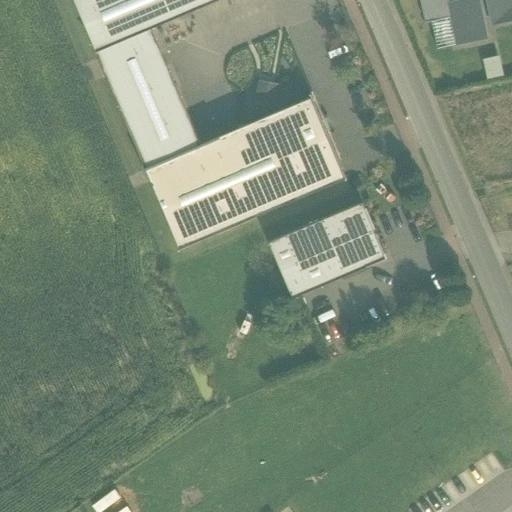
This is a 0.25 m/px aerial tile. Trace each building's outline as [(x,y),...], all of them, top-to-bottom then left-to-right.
[(73,0),(96,53),(152,29),(220,0),(73,0)] [(448,4),(449,3),(448,0),(420,0),(425,22),(451,18),(448,4)] [(464,0),(449,3),(448,4),(451,18),(457,45),(486,39),(484,20),(478,0),(464,0)] [(487,0),(478,0),(484,20),(491,18),(487,0)] [(511,0),(487,0),(491,18),(492,25),(511,20),(511,0)] [(152,29),(96,53),(145,169),(201,145),(152,29)] [(483,58),(486,77),(502,74),(499,55),(483,58)] [(314,98),(201,145),(145,169),(181,248),(275,208),(349,178),(314,98)] [(363,203),(269,243),(293,299),(367,267),(387,259),(376,233),(375,234),(363,203)]
